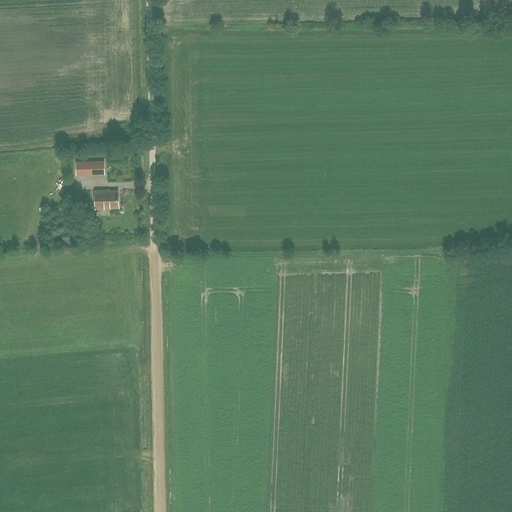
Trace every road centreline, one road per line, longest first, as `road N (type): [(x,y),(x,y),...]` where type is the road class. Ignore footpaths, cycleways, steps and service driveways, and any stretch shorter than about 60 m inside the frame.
road 1 (track): [(160,511),(155,252)]
road 2 (unclassified): [(155,252),(149,0)]
